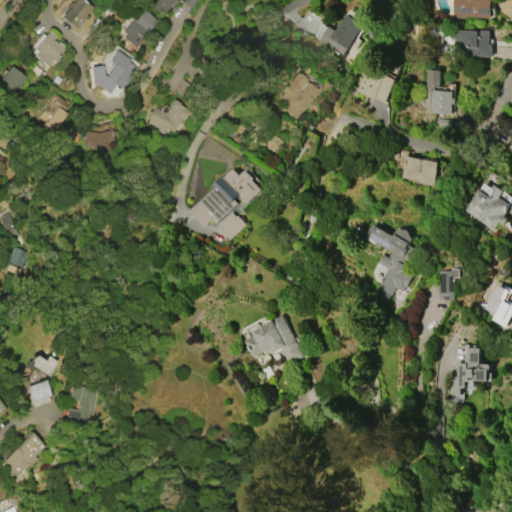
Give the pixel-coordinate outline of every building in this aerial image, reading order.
[(59,16),(65,8),(66,9),(70,5),(69,4),(71,0),(81,0),(94,9),(78,30),(59,16)] [(175,0),(163,14),(152,5),(156,0),(175,0)] [(194,0),(182,0),(181,4),(189,9),(194,0)] [(454,0),(492,0),(491,18),(469,17),(469,18),(453,17),(454,0)] [(154,20),(144,32),(143,31),(135,40),(133,39),(127,47),(120,41),(126,35),(121,31),(140,8),(154,20)] [(364,25),(343,57),(320,42),(331,26),(336,30),(347,14),(364,25)] [(471,29),(491,31),(490,44),(492,45),(492,56),(467,55),(467,53),(459,52),(459,44),(456,44),(457,30),(471,30),(471,29)] [(33,49),(47,31),(54,37),(51,41),(56,44),(57,42),(62,46),(56,54),(59,57),(54,63),(51,61),(46,67),(41,62),(39,65),(36,62),(38,59),(33,56),(36,52),(33,49)] [(100,65),(102,74),(103,75),(116,55),(128,62),(109,93),(91,82),(88,67),(100,65)] [(13,93),(0,84),(0,77),(9,65),(14,69),(18,63),(23,67),(19,73),(24,77),(13,93)] [(34,65),(44,73),(40,78),(30,70),(34,65)] [(397,80),(385,103),(375,98),(374,100),(356,91),(368,66),(397,80)] [(451,114),(426,112),(427,91),(426,91),(426,85),(427,85),(429,70),(441,70),(439,87),(435,87),(435,90),(453,91),(452,98),(455,98),(455,103),(452,103),(451,114)] [(317,90),(297,119),(279,107),(284,100),(279,97),(297,72),(306,78),(304,81),(317,90)] [(38,117),(53,95),(57,98),(58,97),(68,104),(62,112),(66,115),(52,136),(40,128),(44,121),(38,117)] [(171,132),(160,127),(159,128),(145,121),(151,108),(157,111),(157,108),(161,105),(165,108),(165,111),(170,103),(175,105),(176,104),(183,108),(171,132)] [(118,143),(111,144),(113,152),(99,156),(97,146),(86,145),(87,130),(100,132),(114,128),(118,143)] [(284,144),(265,130),(257,142),(276,155),(284,144)] [(438,162),(434,186),(416,182),(417,180),(402,178),(403,173),(401,173),(402,167),(403,168),(406,155),(438,162)] [(192,211),(217,189),(215,186),(225,177),(225,178),(235,169),(240,176),(246,170),(253,178),(252,180),(260,189),(245,202),(240,196),(235,200),(237,203),(230,210),(236,217),(238,216),(246,224),(228,240),(220,231),(221,230),(214,221),(212,223),(211,221),(205,226),(192,211)] [(511,198),(493,228),(467,210),(485,183),(493,188),(495,184),(511,196),(511,198)] [(373,294),(388,268),(378,262),(383,255),(389,258),(394,251),(378,241),(376,244),(366,238),(368,234),(366,233),(370,227),(377,228),(378,226),(395,236),(396,235),(410,243),(409,244),(416,248),(409,261),(407,260),(405,264),(409,267),(408,270),(415,274),(404,293),(396,288),(388,302),(373,294)] [(6,271),(33,275),(36,253),(10,249),(6,271)] [(455,299),(440,300),(438,271),(453,271),(453,269),(460,269),(460,277),(454,277),(455,299)] [(485,309),(499,282),(511,288),(511,290),(508,298),(511,300),(511,315),(509,321),(485,309)] [(283,315),(304,357),(288,364),(280,348),(273,352),(271,346),(264,350),(265,351),(252,358),(243,341),(254,335),(252,331),(283,315)] [(481,369),(489,369),(489,381),(467,380),(467,387),(461,387),(461,394),(450,394),(451,378),(458,379),(459,363),(467,363),(467,347),(482,347),(481,369)] [(45,356),(54,362),(45,376),(28,365),(29,363),(28,361),(31,357),(32,357),(33,355),(42,361),(45,356)] [(30,403),(50,396),(44,380),(24,387),(30,403)] [(66,409),(76,410),(78,400),(67,399),(69,385),(96,390),(90,429),(64,425),(66,409)] [(43,448),(14,477),(0,463),(0,461),(28,433),(43,448)]
